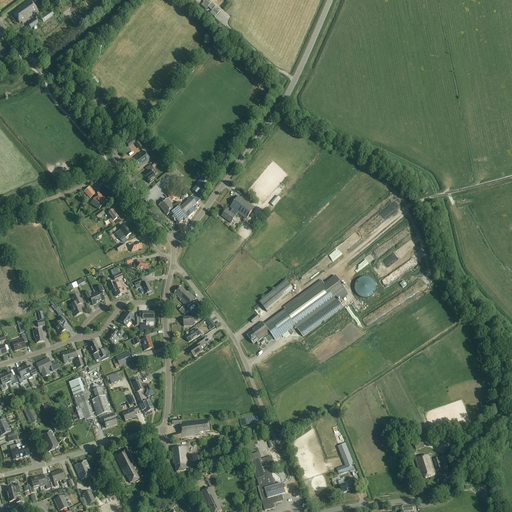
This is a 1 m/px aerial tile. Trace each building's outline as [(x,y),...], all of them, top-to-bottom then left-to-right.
[(38,13),(29,0),(18,8),(17,11),(13,14),(19,23),(21,22),(22,24),(38,13)] [(221,11),(216,7),(212,11),(217,15),(221,11)] [(68,8),(60,14),(65,20),(73,14),(68,8)] [(50,11),(40,18),(44,23),(54,16),(50,11)] [(35,19),(27,24),(31,29),(34,27),(35,29),(40,26),(35,19)] [(136,135),(131,139),(135,144),(136,145),(139,149),(144,146),(141,142),(136,135)] [(150,161),(143,151),(131,160),(137,167),(138,166),(140,169),(150,161)] [(156,179),(154,176),(150,170),(143,176),(147,181),(149,184),(156,179)] [(208,182),(201,178),(193,191),(199,195),(208,182)] [(84,191),(90,199),(96,194),(89,187),(84,191)] [(188,202),(180,208),(179,206),(181,205),(179,202),(173,206),(170,203),(172,201),(176,198),(169,189),(165,192),(170,197),(159,206),(167,216),(170,214),(172,217),(175,222),(178,225),(183,222),(184,222),(189,219),(188,218),(196,211),(193,208),(197,204),(201,201),(195,194),(187,200),(188,202)] [(94,199),(91,203),(94,203),(100,208),(102,204),(103,205),(107,200),(101,196),(102,195),(98,192),(94,199)] [(254,209),(238,197),(230,208),(232,210),(230,213),(226,210),(222,217),(231,223),(236,217),(238,214),(246,220),(254,209)] [(277,197),(271,205),(274,208),(280,200),(277,197)] [(397,204),(390,207),(392,213),(400,209),(397,204)] [(111,223),(113,221),(118,217),(112,210),(107,215),(110,219),(109,220),(111,223)] [(102,211),(95,216),(96,217),(98,219),(105,214),(103,212),(102,211)] [(381,218),(371,222),(374,228),(383,224),(381,218)] [(131,233),(125,226),(119,231),(123,235),(126,238),(131,233)] [(382,248),(369,257),(371,261),(411,234),(408,229),(384,245),(387,248),(384,250),(382,248)] [(142,248),(140,242),(134,245),(133,243),(129,244),(131,252),(142,248)] [(389,266),(399,261),(396,255),(385,260),(389,266)] [(409,264),(413,268),(419,262),(416,258),(409,264)] [(142,261),(137,260),(137,269),(148,269),(149,263),(142,263),(142,261)] [(115,280),(108,283),(111,291),(114,290),(117,297),(123,294),(121,287),(120,283),(119,283),(118,280),(122,279),(120,273),(117,269),(111,271),(113,276),(115,280)] [(252,332),(247,336),(253,344),(256,342),(257,343),(269,334),(275,342),(296,327),(303,337),(342,309),(336,300),(347,292),(336,276),(324,284),(321,280),(283,308),(285,310),(264,325),(262,322),(253,328),(252,332)] [(370,297),(374,295),(375,292),(376,288),(375,284),(373,281),(369,278),(364,278),(360,279),(357,282),(355,286),(355,290),(356,293),(359,296),(362,298),(367,299),(370,297)] [(390,281),(391,280),(389,279),(381,286),(384,290),(392,283),(390,281)] [(144,284),(142,280),(134,283),(137,290),(143,287),(146,294),(148,293),(149,295),(154,293),(152,288),(150,288),(148,282),(144,284)] [(267,312),(295,290),(287,281),(260,303),(267,312)] [(99,292),(94,294),(99,303),(101,301),(101,302),(105,300),(102,293),(104,292),(102,287),(97,289),(99,292)] [(187,293),(181,287),(175,293),(178,297),(181,300),(180,301),(188,308),(196,299),(188,292),(187,293)] [(99,303),(94,294),(91,296),(89,293),(85,295),(87,300),(90,299),(93,306),(96,304),(99,303)] [(82,304),(78,296),(73,299),(74,303),(70,306),(75,317),(82,313),(79,305),(82,304)] [(183,306),(179,310),(184,316),(189,312),(183,306)] [(149,313),(150,312),(143,313),(143,321),(154,320),(153,313),(149,313)] [(187,318),(184,318),(184,326),(194,325),(194,321),(199,321),(198,316),(205,316),(205,312),(192,313),(192,316),(186,317),(187,318)] [(123,325),(126,327),(131,320),(135,322),(135,327),(139,326),(138,318),(134,318),(126,313),(122,318),(119,322),(123,325)] [(65,325),(64,325),(67,323),(62,317),(60,319),(61,321),(54,326),(60,334),(66,330),(63,327),(65,325)] [(216,327),(211,319),(207,322),(212,330),(216,327)] [(145,327),(145,324),(139,324),(140,329),(140,333),(146,333),(146,332),(149,332),(149,326),(145,327)] [(116,332),(113,330),(106,339),(112,344),(118,337),(120,338),(124,333),(118,329),(116,332)] [(201,335),(197,329),(185,337),(189,342),(201,335)] [(44,342),(41,330),(33,332),(35,340),(36,340),(37,344),(44,342)] [(27,343),(25,335),(21,336),(22,339),(12,343),(14,352),(25,348),(24,344),(27,343)] [(138,339),(133,341),(135,346),(142,343),(146,351),(153,349),(149,338),(139,341),(138,339)] [(206,344),(202,338),(196,343),(197,345),(189,350),(194,357),(203,351),(201,347),(206,344)] [(98,353),(101,359),(102,362),(110,358),(108,355),(105,349),(99,351),(96,343),(89,346),(93,355),(98,353)] [(77,369),(83,367),(84,369),(88,368),(86,360),(82,361),(81,360),(77,361),(74,351),(61,355),(64,363),(74,360),(77,369)] [(133,362),(128,352),(116,358),(117,359),(113,361),(117,369),(120,367),(121,368),(133,362)] [(50,365),(48,360),(46,360),(43,361),(43,362),(36,365),(40,373),(41,373),(44,378),(48,376),(46,371),(51,368),(53,372),(59,369),(56,363),(50,365)] [(29,366),(23,368),(27,377),(28,380),(36,376),(33,369),(31,370),(29,366)] [(27,377),(23,368),(17,371),(20,377),(17,378),(20,385),(23,383),(23,382),(25,381),(23,378),(27,377)] [(10,372),(4,375),(8,384),(12,382),(13,385),(18,383),(15,377),(12,378),(10,372)] [(116,373),(108,376),(110,380),(111,384),(120,381),(116,373)] [(8,384),(4,375),(0,376),(0,381),(1,383),(0,383),(0,388),(2,392),(4,391),(4,390),(6,389),(5,385),(8,384)] [(69,383),(78,410),(78,411),(79,411),(81,416),(81,417),(83,416),(85,421),(93,418),(80,379),(69,383)] [(141,391),(137,382),(132,384),(136,393),(141,391)] [(101,388),(93,391),(96,399),(92,401),(97,417),(102,415),(107,429),(117,425),(114,414),(110,416),(109,413),(110,412),(105,396),(104,397),(101,388)] [(140,393),(135,395),(142,409),(144,408),(147,413),(153,410),(149,400),(144,403),(140,393)] [(39,420),(31,403),(22,408),(30,424),(39,420)] [(43,406),(46,413),(53,410),(49,403),(43,406)] [(139,412),(137,407),(131,409),(132,410),(123,414),(125,421),(136,417),(134,414),(139,412)] [(50,422),(55,432),(62,429),(57,418),(50,422)] [(172,425),(180,424),(181,433),(173,435),(174,441),(182,439),(182,437),(199,435),(198,432),(210,431),(209,421),(198,422),(182,424),(182,419),(172,420),(172,425)] [(69,420),(64,423),(68,430),(74,427),(69,420)] [(0,436),(0,437),(11,432),(8,426),(0,429),(0,436)] [(58,446),(51,431),(39,437),(47,453),(58,448),(57,446),(58,446)] [(413,441),(416,450),(424,448),(422,439),(413,441)] [(20,444),(16,445),(20,459),(20,458),(23,458),(28,457),(28,456),(30,456),(27,446),(21,448),(20,444)] [(346,465),(352,463),(353,463),(345,444),(338,447),(346,465)] [(14,445),(10,447),(11,450),(11,451),(14,460),(15,460),(20,459),(16,445),(14,445)] [(188,465),(186,447),(171,449),(173,464),(175,464),(176,466),(176,473),(188,471),(188,467),(188,465)] [(127,451),(126,450),(114,456),(124,476),(126,475),(130,483),(139,479),(134,469),(135,469),(131,459),(129,460),(127,457),(129,456),(127,451)] [(252,463),(257,480),(264,477),(266,476),(267,479),(273,477),(272,473),(271,473),(270,467),(273,466),(272,465),(274,464),(272,457),(262,460),(260,453),(250,455),(252,463)] [(435,476),(428,455),(415,459),(421,478),(425,477),(426,479),(435,476)] [(439,458),(434,460),(437,471),(443,469),(439,458)] [(93,476),(86,462),(74,467),(81,481),(93,476)] [(352,463),(346,465),(336,469),(338,475),(354,469),(352,463)] [(93,470),(96,477),(101,474),(98,467),(93,470)] [(62,470),(56,472),(60,481),(63,480),(64,484),(66,483),(62,470)] [(60,481),(56,472),(51,474),(54,483),(55,487),(58,486),(56,483),(60,481)] [(44,476),(37,477),(40,487),(46,486),(47,490),(50,489),(49,481),(45,482),(44,476)] [(264,477),(257,480),(259,487),(258,487),(265,511),(275,508),(274,504),(283,501),(282,495),(285,494),(282,483),(275,486),(273,477),(267,479),(266,476),(264,477)] [(40,487),(37,477),(30,479),(32,486),(29,486),(31,494),(34,493),(34,489),(40,487)] [(352,482),(340,486),(343,493),(354,490),(352,482)] [(20,493),(19,490),(18,484),(12,486),(12,488),(6,490),(8,496),(16,494),(20,493)] [(205,505),(208,504),(211,511),(218,511),(222,510),(217,500),(218,499),(212,487),(200,493),(205,505)] [(106,491),(110,499),(113,498),(114,501),(116,500),(115,497),(111,489),(106,491)] [(83,495),(87,505),(95,502),(91,491),(83,495)] [(16,494),(8,496),(9,503),(15,501),(16,504),(23,502),(22,499),(21,500),(21,497),(17,498),(16,494)] [(54,500),(56,506),(65,502),(64,499),(68,497),(66,494),(54,500)] [(65,502),(56,506),(59,511),(68,507),(69,510),(74,507),(73,505),(72,506),(70,503),(67,505),(65,502)]
